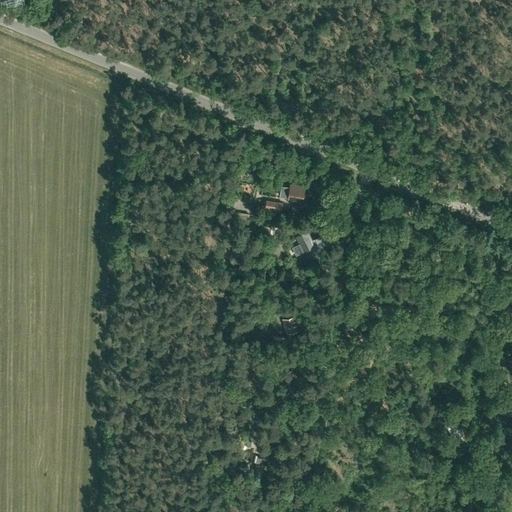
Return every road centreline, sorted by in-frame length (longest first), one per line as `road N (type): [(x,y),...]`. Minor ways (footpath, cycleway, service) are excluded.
road 1 (unclassified): [(511,228),(0,21)]
road 2 (unknown): [(244,119),(224,487)]
